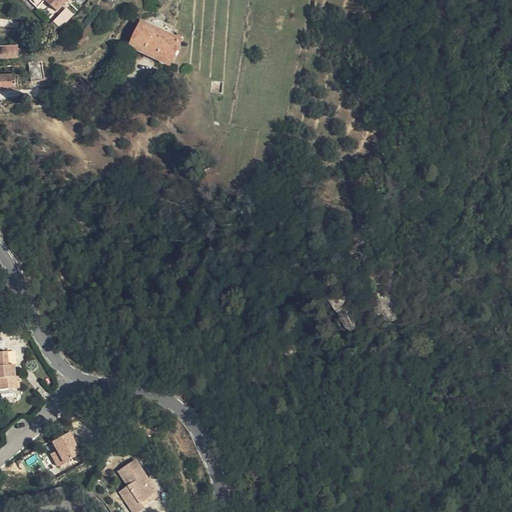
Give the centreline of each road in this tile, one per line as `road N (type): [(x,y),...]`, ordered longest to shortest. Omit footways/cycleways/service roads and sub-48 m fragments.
road 1 (secondary): [(76,378),(170,405),(204,454),(216,511)]
road 2 (secondary): [(0,252),(52,361),(76,378)]
